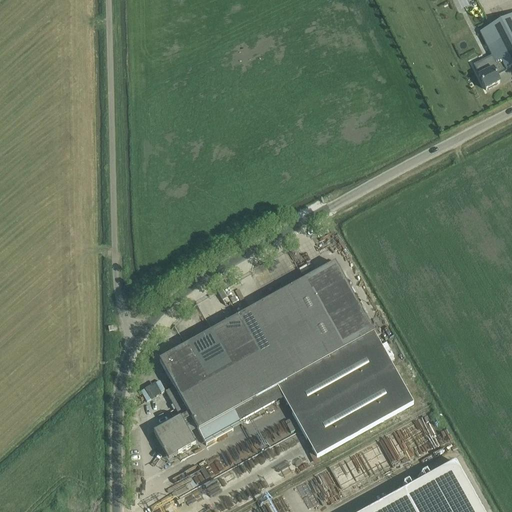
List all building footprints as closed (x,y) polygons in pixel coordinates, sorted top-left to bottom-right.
[(493,58),(474,67),(478,76),(486,90),(500,83),(496,75),(511,66),(511,15),(480,32),(493,58)] [(343,351),(374,334),(335,264),(304,281),(343,351)] [(286,291),(326,361),(343,351),(304,281),(286,291)] [(258,353),(277,388),(326,361),(286,291),(238,318),(258,353)] [(212,332),(232,367),(258,353),(238,318),(212,332)] [(159,361),(174,388),(179,397),(232,367),(212,332),(159,361)] [(277,388),(317,458),(413,404),(374,334),(343,351),(326,361),(277,388)] [(154,433),(164,451),(168,459),(168,460),(196,445),(188,432),(196,427),(199,432),(277,388),(258,353),(232,367),(179,397),(174,388),(166,392),(180,418),(154,433)] [(480,511),(453,464),(366,511),(480,511)]
